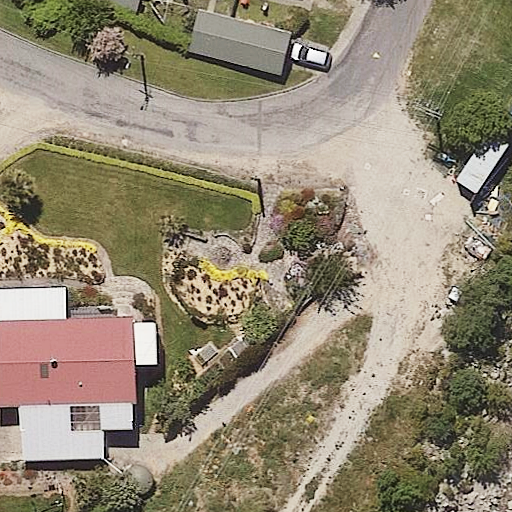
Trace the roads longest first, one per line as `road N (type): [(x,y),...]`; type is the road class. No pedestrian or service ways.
road 1 (unclassified): [(248,511),(391,279),(399,190),(353,91)]
road 2 (residential): [(353,91),(264,127),(196,126),(0,61)]
